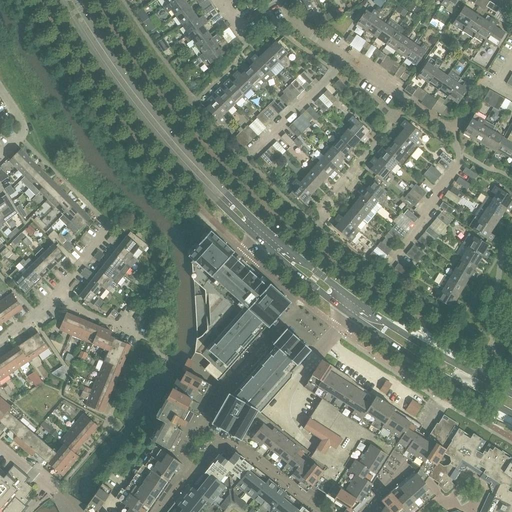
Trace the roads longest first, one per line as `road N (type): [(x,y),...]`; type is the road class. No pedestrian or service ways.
road 1 (tertiary): [(61,0),(131,105),(259,241),(349,315),(511,413)]
road 2 (tertiary): [(511,394),(357,303),(229,198),(135,89),(75,0)]
road 3 (residential): [(382,276),(458,162),(452,131)]
road 4 (residential): [(244,160),(342,56)]
road 5 (residential): [(342,56),(452,131)]
